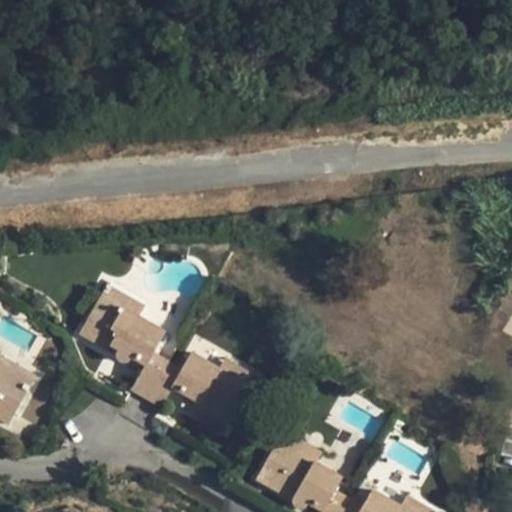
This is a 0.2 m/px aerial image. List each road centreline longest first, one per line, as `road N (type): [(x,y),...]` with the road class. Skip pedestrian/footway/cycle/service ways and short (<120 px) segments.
road 1 (residential): [(0,208),(511,157)]
road 2 (residential): [(0,462),(21,473),(107,454),(150,461),(237,511)]
